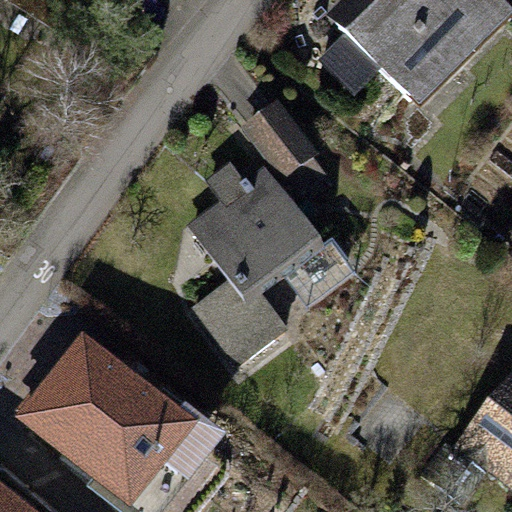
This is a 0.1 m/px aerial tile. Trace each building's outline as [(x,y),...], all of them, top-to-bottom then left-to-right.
[(97,0),(8,0),(10,1),(10,0),(26,0),(77,32),(97,0)] [(506,11),(494,0),(374,0),(343,31),(414,102),(506,11)] [(281,113),(253,134),(288,182),(317,161),(281,113)] [(323,254),(267,179),(253,189),(250,185),(245,189),(233,173),(215,187),(230,207),(196,232),(236,286),(199,312),(241,370),(289,335),(262,299),(323,254)] [(156,511),(207,450),(91,357),(34,428),(138,511),(156,511)] [(511,389),(460,454),(457,452),(432,483),(438,488),(441,511),(466,511),(496,470),(511,484),(511,389)] [(11,511),(0,503),(0,511),(11,511)]
